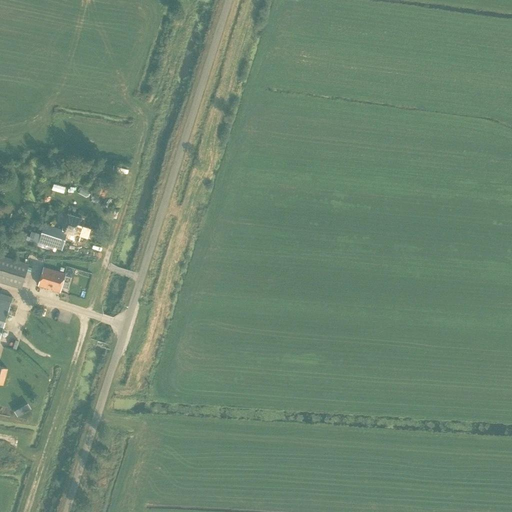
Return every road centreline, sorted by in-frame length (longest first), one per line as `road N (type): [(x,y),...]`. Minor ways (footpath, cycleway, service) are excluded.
road 1 (unclassified): [(65,511),(227,0)]
road 2 (track): [(26,511),(187,0)]
